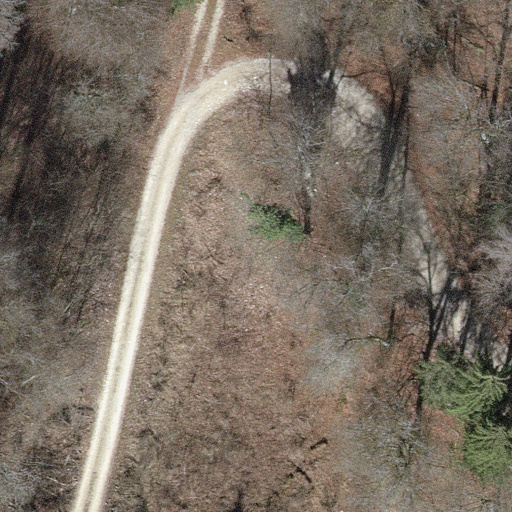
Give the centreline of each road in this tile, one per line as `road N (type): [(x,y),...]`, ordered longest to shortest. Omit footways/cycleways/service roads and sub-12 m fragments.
road 1 (track): [(74,511),(179,139),(222,87),(264,84),(382,123),(447,194),(495,344),(511,366)]
road 2 (track): [(179,139),(213,0)]
